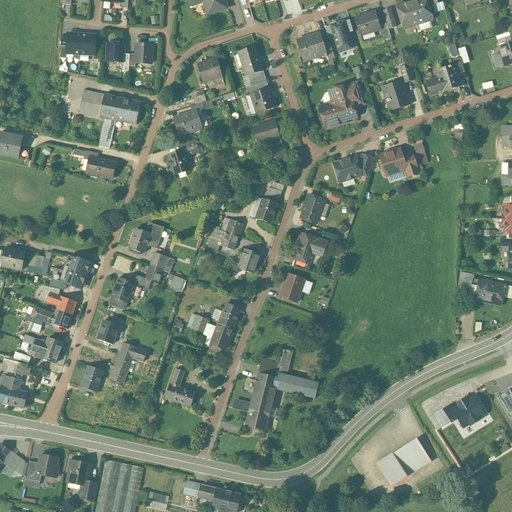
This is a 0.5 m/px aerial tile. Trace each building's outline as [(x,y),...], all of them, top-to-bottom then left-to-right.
[(189,0),(190,3),(198,0),(202,0),(208,15),(210,14),(227,9),(224,0),(189,0)] [(426,0),(418,0),(412,3),(418,23),(424,21),(426,22),(431,21),(432,18),(429,9),(429,8),(427,7),(426,4),(427,2),(426,0)] [(441,0),(431,0),(433,6),(437,12),(445,10),(441,0)] [(412,25),(418,23),(412,3),(405,5),(402,4),(399,5),(397,7),(399,12),(400,13),(401,16),(401,18),(404,27),(406,29),(411,27),(412,25)] [(375,12),(355,18),(361,36),(380,30),(379,26),(375,12)] [(393,15),(385,18),(387,24),(389,30),(396,27),(393,15)] [(508,21),(502,23),(505,34),(508,33),(511,32),(508,21)] [(352,49),(344,22),(331,26),(339,53),(352,49)] [(389,30),(387,24),(379,26),(380,30),(383,40),(391,38),(389,30)] [(465,43),(461,30),(455,32),(459,45),(465,43)] [(320,33),(296,41),(303,62),(321,56),(325,55),(326,55),(324,48),(320,33)] [(499,48),(511,44),(508,33),(505,34),(496,37),(499,48)] [(82,35),(68,34),(67,47),(66,54),(67,54),(80,55),(82,35)] [(95,36),(82,35),(80,55),(94,56),(95,48),(95,36)] [(124,44),(107,43),(106,62),(122,63),(123,63),(123,54),(124,44)] [(511,44),(499,48),(505,66),(511,63),(511,44)] [(152,46),(136,45),(135,55),(135,63),(151,64),(152,46)] [(331,46),(324,48),(326,55),(325,55),(325,58),(327,57),(328,60),(335,58),(334,54),(331,46)] [(258,55),(255,47),(238,52),(239,56),(246,76),(248,75),(263,71),(258,55)] [(462,63),(469,62),(467,47),(459,48),(462,63)] [(460,58),(453,60),(454,66),(458,75),(464,72),(460,58)] [(216,59),(197,65),(203,84),(222,78),(216,59)] [(408,66),(401,68),(406,83),(413,81),(408,66)] [(451,66),(436,71),(438,78),(443,93),(462,87),(458,75),(454,66),(451,67),(451,66)] [(266,82),(263,71),(248,75),(252,87),(266,82)] [(252,87),(248,75),(246,76),(243,77),(246,89),(251,88),(251,87),(252,87)] [(438,78),(426,82),(430,97),(439,94),(443,93),(438,78)] [(252,87),(251,87),(251,88),(253,94),(269,89),(267,82),(266,82),(252,87)] [(402,82),(383,88),(387,102),(389,101),(391,108),(389,109),(409,103),(406,95),(402,83),(403,83),(402,82)] [(358,83),(329,92),(332,102),(331,105),(319,108),(326,129),(343,124),(342,121),(356,117),(353,108),(350,99),(348,91),(359,88),(358,83)] [(359,88),(348,91),(350,99),(353,108),(364,104),(359,88)] [(253,94),(251,94),(253,100),(257,113),(275,108),(269,89),(253,94)] [(203,90),(192,94),(195,105),(203,103),(206,102),(203,90)] [(104,95),(84,91),(80,114),(100,117),(104,95)] [(104,95),(100,117),(107,119),(115,120),(130,123),(137,125),(141,102),(104,95)] [(195,105),(190,107),(192,113),(196,112),(205,109),(203,103),(195,105)] [(192,113),(174,119),(179,136),(184,134),(202,129),(196,112),(192,113)] [(115,120),(107,119),(106,122),(105,121),(99,147),(109,149),(114,127),(115,124),(114,123),(115,120)] [(130,123),(115,120),(114,123),(115,124),(114,127),(129,130),(130,123)] [(275,122),(253,129),(258,144),(280,137),(275,122)] [(463,125),(456,124),(455,144),(462,144),(463,125)] [(511,127),(502,127),(502,135),(509,135),(511,135),(511,127)] [(21,139),(8,137),(9,135),(0,132),(0,154),(17,158),(21,139)] [(196,141),(189,143),(192,155),(199,153),(196,141)] [(425,144),(415,145),(418,160),(427,158),(425,144)] [(288,147),(275,150),(278,162),(291,159),(288,147)] [(86,152),(75,149),(74,155),(85,158),(86,152)] [(400,150),(380,156),(386,176),(405,170),(406,170),(402,157),(400,150)] [(183,151),(168,155),(172,167),(170,167),(173,176),(189,171),(183,151)] [(412,154),(402,157),(406,170),(405,170),(408,177),(418,173),(412,154)] [(363,156),(335,165),(340,182),(361,176),(359,168),(363,156)] [(374,160),(363,156),(359,168),(361,176),(363,175),(368,176),(374,160)] [(115,163),(90,158),(87,173),(112,179),(115,163)] [(502,176),(501,176),(501,186),(511,186),(511,179),(511,178),(509,178),(509,176),(502,176)] [(286,189),(277,186),(274,195),(283,198),(286,189)] [(324,201),(309,195),(303,213),(318,218),(324,201)] [(277,204),(262,199),(256,219),(271,224),(277,204)] [(511,207),(506,207),(506,213),(502,213),(502,220),(511,220),(511,207)] [(318,218),(303,213),(301,219),(316,224),(318,218)] [(229,220),(224,218),(219,231),(225,233),(229,220)] [(244,225),(229,220),(225,233),(239,238),(244,225)] [(511,220),(502,220),(501,226),(505,226),(505,233),(511,233),(511,220)] [(163,229),(149,224),(146,233),(151,234),(148,242),(154,245),(155,243),(158,244),(163,229)] [(146,233),(136,229),(129,248),(130,249),(131,249),(141,253),(144,254),(148,242),(151,234),(146,233)] [(219,231),(213,229),(207,248),(218,252),(220,245),(225,233),(219,231)] [(324,235),(307,229),(304,235),(321,241),(324,235)] [(239,238),(225,233),(220,245),(234,250),(239,238)] [(304,235),(302,234),(299,242),(298,242),(297,243),(299,243),(297,248),(322,256),(326,243),(321,241),(304,235)] [(511,239),(501,239),(501,247),(510,248),(511,247),(511,239)] [(322,256),(297,248),(296,252),(294,252),(294,253),(295,253),(293,259),(294,260),(309,265),(311,265),(314,254),(322,256)] [(25,254),(5,249),(4,252),(1,266),(22,270),(25,254)] [(260,255),(245,250),(240,263),(238,269),(253,274),(260,255)] [(167,257),(155,253),(150,266),(162,270),(164,266),(167,257)] [(44,258),(31,255),(28,271),(41,274),(43,265),(44,258)] [(77,259),(70,256),(67,264),(75,267),(77,259)] [(240,263),(231,259),(226,271),(236,275),(238,269),(240,263)] [(309,265),(294,260),(292,266),(307,271),(309,265)] [(67,264),(61,282),(70,285),(71,282),(81,286),(82,287),(83,286),(87,274),(88,271),(79,268),(75,267),(67,264)] [(92,269),(80,265),(79,268),(88,271),(87,274),(90,273),(92,269)] [(146,279),(145,280),(150,281),(158,284),(163,271),(162,270),(150,266),(146,279)] [(338,275),(332,273),(330,279),(336,281),(338,275)] [(305,281),(288,275),(282,290),(300,296),(305,281)] [(146,279),(136,276),(133,283),(142,286),(140,290),(147,292),(150,281),(145,280),(146,279)] [(184,280),(175,277),(172,284),(178,286),(176,290),(179,292),(184,280)] [(133,283),(118,278),(112,298),(114,299),(125,303),(127,304),(130,296),(131,296),(137,298),(140,290),(142,286),(133,283)] [(64,283),(52,279),(50,286),(61,290),(64,283)] [(505,286),(473,279),(470,293),(476,294),(475,301),(501,306),(505,288),(506,289),(506,287),(505,287),(505,286)] [(300,296),(282,290),(280,297),(297,302),(300,296)] [(77,303),(51,293),(49,297),(48,302),(59,305),(57,310),(72,316),(77,303)] [(329,299),(322,297),(320,303),(327,306),(329,299)] [(125,303),(114,299),(112,304),(110,303),(110,304),(123,308),(125,303)] [(240,310),(226,305),(223,312),(219,321),(219,324),(233,329),(240,310)] [(57,310),(55,315),(49,313),(35,308),(32,316),(32,317),(44,321),(55,325),(67,329),(72,316),(57,310)] [(223,312),(216,310),(212,319),(219,321),(223,312)] [(44,321),(32,317),(32,316),(28,315),(26,321),(42,327),(44,321)] [(209,320),(197,316),(192,329),(204,334),(209,320)] [(119,326),(104,321),(98,340),(112,345),(119,326)] [(183,325),(175,322),(172,330),(181,333),(183,325)] [(219,324),(218,324),(211,344),(226,349),(233,329),(219,324)] [(31,335),(24,333),(22,338),(29,341),(31,335)] [(62,343),(48,338),(46,343),(44,349),(59,354),(62,343)] [(46,343),(36,339),(34,345),(44,349),(46,343)] [(147,351),(123,343),(120,354),(132,358),(144,362),(147,351)] [(44,349),(34,345),(32,351),(42,354),(44,349)] [(59,354),(44,349),(42,354),(41,359),(55,364),(59,354)] [(319,384),(287,376),(289,367),(293,352),(281,349),(277,363),(276,362),(261,359),(257,373),(278,378),(275,389),(315,399),(319,384)] [(42,354),(32,351),(30,355),(41,359),(42,354)] [(132,358),(120,354),(116,367),(128,372),(132,358)] [(205,358),(198,356),(194,367),(201,370),(205,358)] [(1,370),(16,374),(19,363),(4,359),(3,363),(1,370)] [(26,365),(19,363),(16,374),(23,376),(26,365)] [(103,372),(88,367),(81,387),(96,392),(103,372)] [(128,372),(116,367),(111,381),(123,385),(128,372)] [(195,393),(180,387),(185,373),(175,369),(165,399),(190,407),(195,393)] [(257,373),(256,373),(251,397),(272,402),(275,389),(278,378),(257,373)] [(15,379),(8,377),(6,387),(12,389),(15,379)] [(21,381),(15,379),(12,389),(19,391),(21,381)] [(511,384),(496,395),(510,416),(511,415),(511,384)] [(6,387),(1,386),(0,389),(0,402),(8,405),(12,389),(6,387)] [(19,391),(12,389),(8,405),(23,409),(27,393),(19,391)] [(272,402),(251,397),(249,403),(247,412),(244,426),(265,431),(272,402)] [(466,402),(464,404),(459,406),(453,410),(453,411),(457,418),(463,427),(464,427),(470,423),(471,425),(478,421),(477,419),(484,415),(473,398),(466,402)] [(247,412),(249,403),(237,400),(235,409),(247,412)] [(451,406),(435,416),(440,423),(442,428),(457,418),(453,411),(453,410),(451,406)] [(416,440),(377,464),(391,486),(430,462),(416,440)] [(15,455),(7,466),(15,472),(23,461),(15,455)] [(58,458),(40,455),(39,463),(37,475),(41,476),(54,478),(55,473),(58,472),(58,469),(57,466),(58,458)] [(112,511),(122,464),(105,460),(94,511),(112,511)] [(91,465),(72,461),(68,483),(82,486),(86,486),(87,482),(91,465)] [(39,463),(29,462),(26,479),(40,482),(41,476),(37,475),(39,463)] [(125,465),(115,511),(135,511),(144,468),(125,465)] [(98,484),(87,482),(86,486),(82,486),(79,499),(95,502),(98,484)] [(201,486),(186,482),(183,495),(198,498),(201,486)] [(217,489),(201,486),(198,498),(214,502),(217,489)] [(236,511),(241,495),(217,489),(214,502),(212,509),(213,509),(214,511),(215,511),(218,511),(219,511),(224,511),(236,511)] [(147,493),(140,492),(138,504),(145,506),(147,493)] [(148,507),(166,510),(169,495),(150,492),(148,507)]
